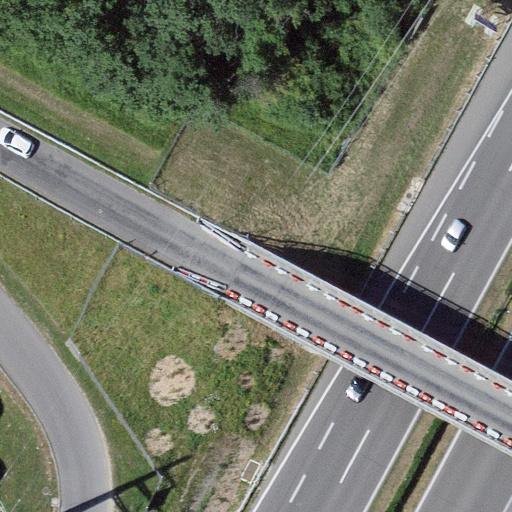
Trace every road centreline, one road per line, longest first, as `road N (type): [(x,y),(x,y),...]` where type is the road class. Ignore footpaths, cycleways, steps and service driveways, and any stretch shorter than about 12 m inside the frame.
road 1 (unclassified): [(511,416),(0,143)]
road 2 (motorway): [(511,163),(322,511)]
road 3 (unclassified): [(0,322),(71,418),(83,451),(86,511)]
